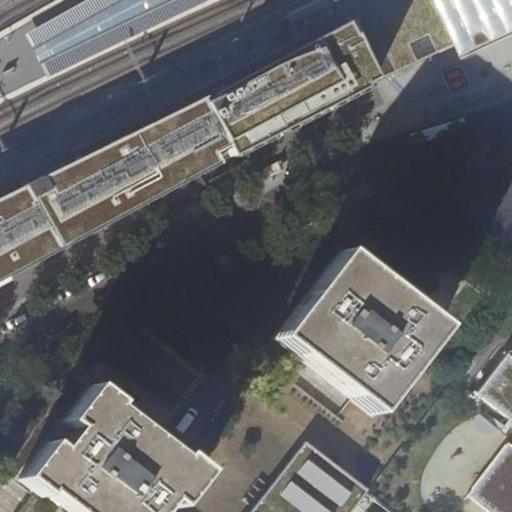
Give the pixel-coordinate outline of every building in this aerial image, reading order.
[(357,0),(341,8),(347,22),(375,82),(441,51),(448,48),(475,36),(484,32),(478,19),(469,1),(469,0),(357,0)] [(511,0),(430,0),(458,58),(511,33),(511,0)] [(0,280),(55,251),(298,123),(375,82),(347,22),(115,135),(0,191),(0,280)] [(511,164),(476,175),(426,190),(511,255),(511,164)] [(368,412),(435,326),(413,309),(409,313),(352,268),(356,263),(337,249),(270,334),(290,350),(293,345),(351,391),(347,395),(368,412)] [(413,309),(356,263),(352,268),(409,313),(413,309)] [(351,391),(293,345),(290,350),(347,395),(351,391)] [(460,494),(483,511),(511,511),(511,359),(503,352),(470,394),(511,426),(511,441),(508,446),(503,442),(460,494)] [(16,475),(63,511),(166,511),(198,470),(87,384),(16,475)] [(250,511),(348,511),(364,492),(304,443),(250,511)]
